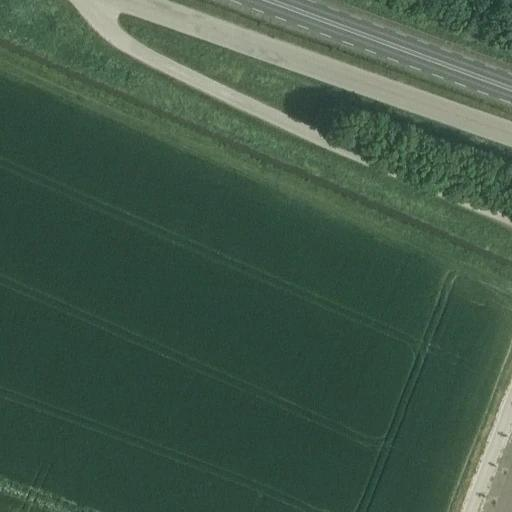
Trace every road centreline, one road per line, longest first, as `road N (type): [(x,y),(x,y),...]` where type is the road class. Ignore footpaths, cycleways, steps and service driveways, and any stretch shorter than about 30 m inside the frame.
road 1 (unclassified): [(511,218),(241,101),(111,34),(86,0)]
road 2 (unclassified): [(511,136),(127,0)]
road 3 (primary): [(511,89),(269,0)]
